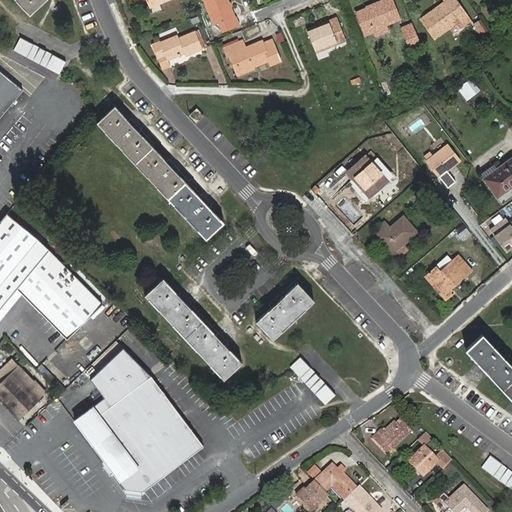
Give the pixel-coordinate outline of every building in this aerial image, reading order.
[(16,0),(29,13),(43,0),(16,0)] [(204,0),(214,24),(219,22),(223,30),(236,25),(233,17),(234,16),(229,5),(228,2),(226,0),(204,0)] [(370,31),(382,26),(381,24),(395,19),(387,0),(379,0),(370,4),(368,9),(364,10),(364,8),(352,13),(360,30),(368,27),(370,31)] [(430,13),(429,11),(417,19),(431,38),(455,21),(459,27),(467,21),(451,0),(440,0),(442,2),(432,9),(434,11),(430,13)] [(326,23),(305,32),(312,51),(342,39),(334,17),(325,21),(326,23)] [(304,29),(305,32),(326,23),(325,21),(304,29)] [(475,21),(469,25),(478,37),(483,33),(475,21)] [(405,48),(417,43),(409,25),(398,29),(405,48)] [(383,30),(382,26),(370,31),(371,35),(383,30)] [(184,56),(201,49),(194,31),(177,38),(176,34),(159,42),(159,40),(151,43),(157,59),(165,56),(166,60),(177,55),(178,57),(181,56),(180,54),(183,53),(184,56)] [(281,32),(275,34),(277,44),(284,43),(281,32)] [(18,35),(11,48),(57,73),(64,61),(18,35)] [(239,71),(253,65),(269,58),(271,63),(280,59),(271,38),(262,42),(262,40),(244,48),(241,40),(224,47),(227,56),(228,55),(232,54),(239,71)] [(235,73),(239,71),(232,54),(228,55),(235,73)] [(254,68),(253,65),(239,71),(240,73),(254,68)] [(0,114),(20,90),(0,72),(0,114)] [(469,99),(479,90),(470,79),(459,87),(469,99)] [(113,106),(95,123),(206,242),(223,226),(208,209),(211,206),(201,194),(197,197),(175,173),(178,171),(167,158),(163,161),(139,134),(142,132),(131,119),(128,122),(113,106)] [(194,109),(188,114),(194,121),(201,115),(194,109)] [(439,176),(460,159),(448,144),(427,160),(439,176)] [(511,154),(481,177),(495,195),(511,182),(511,154)] [(356,177),(372,195),(389,180),(366,156),(348,172),(354,179),(356,177)] [(370,197),(372,195),(356,177),(354,179),(370,197)] [(29,303),(60,262),(48,250),(37,239),(5,214),(0,219),(0,296),(10,283),(29,303)] [(403,241),(405,243),(418,231),(403,215),(390,226),(385,220),(374,230),(392,250),(403,241)] [(489,229),(506,250),(511,245),(511,225),(508,221),(504,217),(489,229)] [(394,252),(405,243),(403,241),(392,250),(394,252)] [(439,267),(450,259),(446,254),(435,263),(439,267)] [(453,285),(454,287),(467,275),(472,270),(458,255),(440,270),(436,266),(426,275),(448,299),(455,293),(452,289),(450,288),(453,285)] [(100,303),(60,262),(29,303),(62,338),(100,303)] [(163,280),(146,296),(222,380),(239,364),(225,348),(228,345),(218,334),(215,336),(188,307),(191,305),(180,292),(177,295),(163,280)] [(271,340),(310,302),(293,284),(279,298),(276,295),(265,305),(268,309),(254,322),(271,340)] [(500,379),(511,368),(480,334),(466,348),(477,361),(481,358),(500,379)] [(511,389),(511,368),(500,379),(481,358),(477,361),(466,348),(464,350),(511,401),(511,391),(511,390),(511,389)] [(204,446),(203,444),(191,429),(150,376),(123,349),(90,380),(104,398),(74,421),(87,438),(121,483),(127,490),(144,492),(156,482),(190,456),(204,446)] [(39,401),(22,384),(29,377),(13,360),(0,372),(0,400),(19,420),(39,401)] [(309,390),(325,406),(335,396),(302,362),(291,372),(309,390)] [(391,448),(409,430),(399,419),(381,437),(378,434),(372,439),(382,448),(386,443),(391,448)] [(412,421),(407,426),(416,435),(421,430),(412,421)] [(424,432),(419,437),(425,444),(431,439),(424,432)] [(387,453),(391,448),(386,443),(382,448),(387,453)] [(424,446),(409,460),(422,475),(438,460),(445,468),(452,461),(442,451),(435,457),(424,446)] [(511,471),(490,455),(482,467),(511,489),(511,471)] [(331,476),(337,471),(331,465),(326,471),(331,476)] [(344,500),(354,490),(341,476),(345,472),(341,467),(337,471),(331,476),(326,471),(321,475),(331,487),(344,500)] [(324,493),(331,487),(321,475),(305,490),(304,489),(297,495),(313,511),(327,497),(324,493)] [(417,485),(422,490),(429,483),(424,478),(417,485)] [(471,511),(486,511),(487,511),(461,486),(443,503),(440,500),(435,505),(441,511),(457,511),(465,505),(471,511)] [(354,511),(371,511),(378,506),(372,500),(368,504),(354,490),(344,500),(354,511)]
